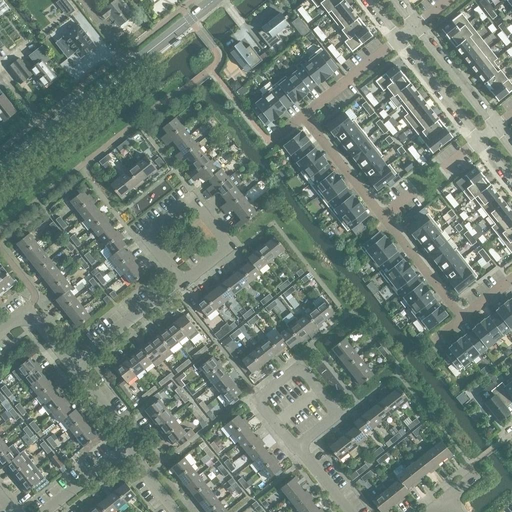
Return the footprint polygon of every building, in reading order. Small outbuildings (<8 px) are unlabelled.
[(2,0),(0,0),(0,15),(9,9),(2,0)] [(69,14),(74,10),(65,0),(60,0),(57,3),(62,9),(64,8),(69,14)] [(131,17),(117,0),(109,0),(111,2),(99,12),(105,19),(110,15),(120,27),(131,17)] [(343,0),(324,0),(316,7),(317,7),(321,4),(327,13),(343,0)] [(351,8),(344,0),(343,0),(327,13),(334,22),(351,8)] [(488,5),(483,8),(488,14),(492,10),(488,5)] [(302,6),(297,10),(302,16),(307,13),(302,6)] [(473,10),(478,15),(482,12),(478,6),(473,10)] [(358,17),(351,8),(334,22),(341,30),(358,17)] [(492,10),(488,14),(492,19),(497,16),(492,10)] [(482,21),(487,17),(482,12),(478,15),(482,21)] [(259,32),(258,33),(270,48),(271,48),(271,47),(281,39),(276,34),(287,25),(283,20),(285,19),(280,13),(262,28),(263,29),(259,33),(259,32)] [(302,16),(307,23),(312,19),(307,13),(302,16)] [(449,38),(469,22),(462,13),(441,29),(449,38)] [(298,17),(291,23),(302,37),(309,31),(298,17)] [(345,42),(365,26),(358,17),(341,30),(348,39),(344,42),(345,42)] [(476,31),(469,22),(449,38),(456,47),(476,31)] [(498,26),(502,31),(507,28),(502,22),(498,26)] [(496,29),(492,24),(487,27),(492,33),(496,29)] [(63,36),(81,58),(95,46),(78,25),(63,36)] [(313,29),(317,35),(322,31),(317,26),(313,29)] [(372,35),(365,26),(345,42),(352,51),(372,35)] [(506,37),(511,33),(507,28),(502,31),(506,37)] [(317,35),(322,41),(326,37),(322,31),(317,35)] [(463,56),(483,40),(476,31),(456,47),(463,56)] [(497,34),(501,40),(506,37),(501,31),(497,34)] [(506,46),(508,44),(510,42),(506,37),(501,40),(506,46)] [(490,49),(483,40),(463,56),(470,65),(490,49)] [(240,42),(234,46),(236,49),(230,53),(242,67),(247,63),(252,69),(262,61),(250,45),(249,45),(249,46),(245,49),(240,42)] [(331,52),(335,48),(330,42),(325,45),(331,52)] [(320,48),(308,57),(325,79),(329,75),(332,72),(331,71),(336,67),(320,48)] [(331,52),(336,59),(340,55),(335,48),(331,52)] [(477,74),(497,58),(490,49),(470,65),(477,74)] [(20,85),(33,75),(19,57),(7,67),(20,85)] [(279,57),(274,61),(277,66),(282,62),(279,57)] [(325,79),(308,57),(308,58),(310,60),(299,70),(312,86),(316,82),(317,84),(320,81),(321,82),(325,79)] [(484,83),(500,70),(494,61),(497,58),(477,74),(484,83)] [(30,69),(44,87),(57,77),(43,59),(30,69)] [(383,90),(403,74),(396,65),(376,81),(383,90)] [(285,76),(302,97),(306,94),(305,93),(308,90),(307,89),(312,86),(299,70),(287,79),(285,76)] [(491,92),(507,79),(500,70),(484,83),(491,92)] [(389,99),(390,99),(410,83),(403,74),(383,90),(383,91),(387,88),(393,96),(389,99)] [(302,97),(285,76),(273,85),(288,104),(292,101),(294,102),(297,100),(298,100),(302,97)] [(511,89),(511,84),(507,79),(491,92),(498,101),(511,89)] [(236,80),(230,85),(235,91),(241,87),(236,80)] [(390,99),(397,108),(417,92),(410,83),(390,99)] [(284,108),(288,104),(273,85),(261,94),(278,116),(282,113),(281,112),(285,109),(284,108)] [(365,95),(369,101),(374,97),(369,92),(365,95)] [(403,117),(404,117),(424,101),(417,92),(397,108),(397,109),(401,106),(407,114),(403,117)] [(2,94),(0,95),(0,115),(4,121),(16,111),(2,94)] [(278,116),(261,94),(261,95),(263,97),(251,107),(264,123),(269,119),(270,121),(273,118),(274,119),(278,116)] [(369,101),(374,106),(378,103),(374,97),(369,101)] [(361,105),(365,110),(370,107),(366,101),(361,105)] [(404,117),(411,126),(431,110),(424,101),(404,117)] [(370,116),(374,112),(370,107),(365,110),(370,116)] [(379,113),(383,119),(388,115),(383,109),(379,113)] [(431,110),(411,126),(418,135),(438,119),(431,110)] [(327,126),(334,135),(354,120),(354,119),(351,121),(344,113),(342,114),(341,112),(336,117),(337,118),(327,126)] [(176,117),(162,128),(167,133),(160,138),(163,142),(184,125),(183,124),(182,125),(176,117)] [(375,123),(379,128),(384,125),(380,119),(375,123)] [(418,135),(425,144),(445,128),(438,119),(418,135)] [(337,139),(341,144),(361,128),(354,120),(334,135),(334,136),(336,135),(338,138),(337,139)] [(388,120),(384,124),(388,129),(392,126),(388,120)] [(190,135),(184,128),(185,127),(184,125),(163,142),(166,146),(173,140),(177,146),(190,135)] [(388,130),(384,125),(379,128),(384,134),(388,130)] [(397,131),(392,126),(388,129),(392,135),(397,131)] [(347,149),(349,152),(368,137),(361,128),(341,144),(346,149),(347,149)] [(445,128),(425,144),(432,153),(452,137),(445,128)] [(304,150),(311,144),(302,132),(284,146),(294,158),(304,150)] [(397,137),(402,142),(406,139),(402,133),(397,137)] [(178,160),(197,144),(198,143),(197,142),(196,143),(190,135),(177,146),(181,151),(174,156),(178,160)] [(384,139),(389,145),(393,141),(389,135),(384,139)] [(349,152),(357,161),(375,146),(368,137),(349,152)] [(204,153),(198,146),(199,144),(198,143),(197,144),(178,160),(181,163),(187,158),(191,164),(204,153)] [(405,147),(411,153),(415,150),(410,143),(405,147)] [(311,144),(304,150),(294,158),(303,169),(300,172),(321,155),(318,151),(317,152),(311,144)] [(358,165),(362,171),(382,155),(375,146),(357,161),(359,165),(358,165)] [(401,155),(405,152),(401,146),(396,149),(401,155)] [(411,153),(416,160),(420,157),(415,150),(411,153)] [(210,161),(204,153),(191,164),(195,169),(189,174),(192,177),(213,161),(212,160),(210,161)] [(229,154),(224,158),(228,162),(233,158),(229,154)] [(323,173),(330,168),(324,160),(325,159),(321,155),(300,172),(310,184),(323,173)] [(369,180),(389,164),(386,166),(380,158),(382,156),(382,155),(362,171),(367,176),(368,175),(370,179),(369,180)] [(137,163),(147,176),(152,172),(154,174),(158,171),(146,156),(137,163)] [(103,158),(98,161),(102,166),(107,162),(103,158)] [(208,179),(222,168),(221,168),(218,171),(212,163),(214,162),(213,161),(192,177),(195,181),(201,176),(205,182),(208,179)] [(128,170),(140,185),(143,182),(142,180),(147,176),(137,163),(128,170)] [(386,182),(390,187),(401,178),(396,173),(389,164),(369,180),(377,189),(386,182)] [(462,191),(463,192),(483,176),(476,167),(460,180),(466,188),(462,191)] [(228,176),(222,168),(208,179),(212,184),(206,189),(209,193),(229,177),(230,176),(229,175),(228,176)] [(330,168),(323,173),(310,184),(319,195),(340,179),(337,174),(336,175),(330,168)] [(119,177),(129,190),(134,186),(136,188),(140,185),(128,170),(119,177)] [(230,176),(229,177),(209,193),(212,197),(218,192),(222,197),(236,186),(230,178),(231,177),(230,176)] [(463,192),(470,201),(490,185),(483,176),(463,192)] [(109,184),(122,199),(125,196),(124,194),(129,190),(119,177),(109,184)] [(341,197),(349,191),(342,183),(343,183),(340,179),(319,195),(328,207),(341,197)] [(474,198),(481,207),(497,194),(490,185),(470,201),(474,198)] [(223,211),(243,195),(244,194),(243,193),(242,194),(236,186),(222,197),(226,202),(220,207),(223,211)] [(83,191),(70,201),(77,210),(92,198),(89,194),(87,196),(83,191)] [(349,191),(341,197),(328,207),(337,219),(359,202),(355,198),(355,199),(349,191)] [(449,202),(454,199),(449,193),(445,197),(449,202)] [(237,215),(250,204),(244,196),(245,195),(244,194),(243,195),(223,211),(226,215),(232,209),(237,215)] [(497,194),(481,207),(488,216),(504,203),(497,194)] [(95,202),(92,198),(77,210),(84,219),(97,209),(93,203),(95,202)] [(449,202),(454,208),(458,204),(454,199),(449,202)] [(360,221),(367,215),(364,210),(361,207),(362,206),(359,202),(337,219),(347,231),(350,228),(360,221)] [(491,227),(491,228),(511,211),(504,203),(488,216),(494,224),(491,227)] [(256,212),(250,204),(237,215),(241,220),(234,225),(237,229),(259,212),(258,211),(256,212)] [(407,228),(415,238),(435,222),(428,213),(424,207),(413,216),(417,221),(407,228)] [(101,214),(97,209),(84,219),(91,228),(106,216),(103,212),(101,214)] [(455,215),(451,209),(446,213),(451,218),(455,215)] [(459,215),(464,220),(468,217),(463,211),(459,215)] [(491,228),(498,236),(511,225),(511,212),(511,211),(491,228)] [(109,220),(106,216),(91,228),(98,237),(111,227),(107,222),(109,220)] [(357,237),(366,229),(360,221),(350,228),(357,237)] [(418,241),(422,246),(442,231),(435,222),(415,238),(416,237),(419,240),(418,241)] [(468,231),(473,227),(468,222),(464,225),(468,231)] [(463,229),(459,224),(458,223),(454,227),(459,232),(463,229)] [(511,225),(498,236),(505,245),(511,240),(511,225)] [(115,232),(111,227),(98,237),(105,246),(120,234),(117,230),(115,232)] [(473,227),(468,231),(473,237),(477,233),(473,227)] [(467,240),(472,236),(468,230),(463,234),(467,240)] [(427,251),(430,254),(446,242),(439,233),(442,231),(422,246),(426,252),(427,251)] [(384,236),(380,232),(360,248),(370,260),(391,243),(388,239),(387,239),(384,236)] [(30,233),(16,243),(20,249),(18,250),(21,254),(37,242),(30,233)] [(109,257),(125,244),(121,240),(124,238),(120,234),(105,246),(112,255),(109,257)] [(270,240),(265,243),(276,257),(285,250),(274,236),(273,234),(268,238),(270,240)] [(478,238),(482,244),(487,240),(482,235),(478,238)] [(476,242),(475,240),(472,236),(467,240),(472,245),(476,242)] [(37,242),(21,254),(24,258),(26,256),(31,262),(44,251),(37,242)] [(430,254),(437,263),(456,249),(456,248),(453,251),(446,242),(430,254)] [(267,264),(276,257),(265,243),(261,247),(259,245),(255,248),(267,264)] [(392,261),(399,255),(393,248),(394,247),(391,243),(370,260),(379,271),(392,261)] [(126,245),(125,244),(109,257),(116,266),(131,254),(128,251),(126,252),(122,247),(126,245)] [(487,250),(492,256),(496,253),(492,247),(487,250)] [(258,271),(267,264),(255,248),(250,252),(253,255),(248,258),(260,274),(258,271)] [(486,254),(482,248),(477,252),(482,257),(486,254)] [(439,268),(443,273),(463,258),(456,249),(437,263),(440,267),(439,268)] [(44,251),(31,262),(35,267),(33,268),(36,272),(51,260),(44,251)] [(492,256),(496,262),(501,258),(496,253),(492,256)] [(134,258),(131,254),(116,266),(123,275),(136,265),(132,260),(134,258)] [(482,257),(486,263),(491,259),(486,254),(482,257)] [(399,255),(392,261),(379,271),(388,283),(409,266),(406,262),(405,263),(399,255)] [(95,262),(91,257),(87,260),(91,265),(95,262)] [(243,263),(240,266),(251,281),(260,274),(248,258),(248,259),(250,261),(245,265),(243,263)] [(450,282),(470,267),(463,258),(443,273),(448,279),(449,278),(451,281),(450,282)] [(51,260),(36,272),(39,276),(41,274),(45,279),(58,269),(51,260)] [(0,264),(0,291),(14,281),(1,264),(0,264)] [(140,270),(136,265),(123,275),(130,284),(146,273),(142,269),(140,270)] [(237,271),(232,275),(242,288),(251,281),(240,266),(236,269),(237,271)] [(410,285),(418,279),(412,271),(413,270),(409,266),(388,283),(397,295),(410,285)] [(477,276),(470,267),(450,282),(457,292),(467,284),(469,285),(474,281),(473,279),(477,276)] [(58,269),(45,279),(49,284),(47,286),(50,290),(65,278),(58,269)] [(225,277),(222,280),(233,295),(242,288),(232,275),(227,279),(225,277)] [(98,280),(102,285),(106,282),(102,277),(98,280)] [(65,278),(50,290),(53,294),(55,292),(59,297),(56,299),(56,300),(72,287),(65,278)] [(418,279),(410,285),(397,295),(398,295),(400,293),(409,304),(407,307),(428,290),(425,286),(424,286),(418,279)] [(219,285),(214,289),(225,302),(233,295),(222,280),(218,283),(219,285)] [(72,287),(56,300),(60,305),(58,306),(61,310),(76,298),(69,290),(72,287)] [(208,291),(204,294),(216,309),(225,302),(214,289),(209,293),(208,291)] [(117,295),(113,290),(109,294),(113,299),(117,295)] [(429,308),(437,302),(430,295),(431,294),(428,290),(407,307),(416,318),(429,308)] [(196,304),(206,316),(216,309),(204,294),(200,297),(202,299),(196,304)] [(107,304),(111,300),(107,295),(103,299),(107,304)] [(315,306),(326,319),(330,316),(332,318),(336,314),(335,312),(322,295),(312,303),(315,306)] [(76,298),(61,310),(64,314),(66,312),(70,318),(83,307),(76,298)] [(511,298),(508,302),(507,301),(503,304),(511,314),(511,298)] [(437,302),(429,308),(416,318),(426,331),(446,314),(437,302)] [(500,308),(492,314),(493,314),(493,315),(506,332),(511,327),(511,314),(503,304),(499,307),(500,308)] [(306,313),(318,329),(323,325),(321,323),(326,319),(315,306),(310,310),(308,308),(304,311),(306,313)] [(83,307),(70,318),(74,323),(72,324),(75,328),(91,316),(83,307)] [(297,320),(308,333),(312,330),(314,332),(318,329),(306,313),(297,320)] [(173,319),(187,336),(190,340),(199,333),(196,329),(184,314),(179,318),(177,315),(173,319)] [(492,314),(488,318),(484,320),(484,319),(480,323),(494,341),(506,332),(493,315),(492,315),(492,314)] [(255,322),(252,318),(247,322),(250,326),(255,322)] [(190,340),(187,336),(173,319),(169,322),(171,324),(167,328),(178,342),(187,336),(190,340)] [(288,327),(300,343),(305,339),(303,337),(308,333),(297,320),(288,327)] [(469,332),(469,333),(483,350),(494,341),(480,323),(476,326),(476,327),(469,332)] [(276,332),(287,345),(289,348),(294,344),(296,346),(300,343),(288,327),(280,334),(277,331),(276,332)] [(182,347),(178,342),(167,328),(162,332),(160,329),(156,332),(170,349),(174,354),(182,347)] [(220,330),(214,334),(219,340),(225,336),(220,330)] [(174,354),(170,349),(156,332),(152,335),(154,338),(150,341),(165,361),(174,354)] [(283,348),(287,345),(276,332),(268,338),(280,354),(284,350),(283,348)] [(483,350),(469,333),(468,333),(461,339),(460,338),(456,341),(473,363),(473,362),(471,359),(483,350)] [(259,345),(270,359),(274,355),(276,357),(280,354),(268,338),(259,345)] [(335,353),(339,358),(352,347),(345,338),(329,350),(333,355),(335,353)] [(139,345),(153,363),(157,367),(165,361),(150,341),(145,345),(143,342),(139,345)] [(445,351),(446,352),(445,352),(461,372),(473,363),(456,341),(452,344),(453,345),(449,348),(445,351)] [(133,355),(145,369),(153,363),(139,345),(135,349),(137,351),(133,355)] [(199,351),(202,354),(208,349),(205,345),(199,351)] [(250,353),(262,368),(266,364),(265,362),(270,359),(259,345),(250,353)] [(344,368),(359,356),(352,347),(339,358),(342,362),(340,364),(344,368)] [(511,352),(508,347),(503,352),(507,357),(511,352)] [(202,354),(199,351),(192,356),(195,360),(202,354)] [(251,372),(256,369),(258,371),(262,368),(250,353),(241,360),(251,372)] [(122,359),(136,376),(145,369),(133,355),(128,359),(126,356),(122,359)] [(353,376),(366,365),(359,356),(344,368),(347,372),(349,371),(353,376)] [(206,376),(220,366),(222,363),(219,359),(216,362),(212,357),(206,361),(203,357),(193,365),(196,370),(199,368),(206,376)] [(34,363),(30,358),(16,368),(23,378),(39,365),(36,361),(34,363)] [(116,369),(127,383),(136,376),(122,359),(119,362),(121,365),(116,369)] [(182,364),(185,368),(191,363),(188,359),(182,364)] [(185,368),(182,364),(175,369),(178,373),(185,368)] [(42,369),(39,365),(23,378),(31,386),(44,376),(40,370),(42,369)] [(373,374),(366,365),(353,376),(357,380),(355,382),(358,386),(373,374)] [(227,375),(220,366),(206,376),(213,385),(227,375)] [(485,366),(481,370),(485,375),(489,371),(485,366)] [(168,381),(174,376),(171,372),(165,377),(168,381)] [(234,384),(227,375),(213,385),(220,394),(234,384)] [(48,381),(44,376),(31,386),(38,395),(53,383),(50,379),(48,381)] [(168,381),(165,377),(158,383),(161,386),(168,381)] [(123,379),(116,384),(133,405),(140,400),(136,395),(133,397),(125,385),(126,384),(123,379)] [(511,381),(505,387),(502,382),(496,386),(508,401),(511,397),(511,381)] [(56,387),(53,383),(38,395),(45,404),(58,394),(54,389),(56,387)] [(241,393),(234,384),(220,394),(224,399),(223,406),(226,409),(239,399),(236,397),(241,393)] [(409,400),(397,384),(392,388),(394,390),(389,394),(400,407),(409,400)] [(148,391),(151,394),(157,389),(154,386),(148,391)] [(508,401),(496,386),(490,391),(494,395),(485,402),(486,403),(484,405),(489,411),(491,409),(499,420),(509,412),(503,404),(508,401)] [(174,390),(179,397),(183,394),(178,387),(174,390)] [(151,394),(148,391),(141,396),(144,400),(151,394)] [(460,403),(467,398),(462,391),(455,396),(460,403)] [(62,399),(58,394),(45,404),(52,413),(67,401),(64,397),(62,399)] [(185,403),(188,400),(183,394),(179,397),(185,403)] [(389,394),(385,397),(383,395),(379,399),(391,414),(400,407),(389,394)] [(166,407),(159,399),(145,410),(149,416),(146,418),(149,421),(166,407)] [(379,399),(374,402),(376,404),(371,408),(382,421),(391,414),(379,399)] [(70,405),(67,401),(52,413),(59,422),(76,409),(75,409),(72,411),(68,407),(70,405)] [(188,407),(193,414),(196,411),(191,404),(188,407)] [(166,407),(149,421),(152,424),(154,422),(158,427),(173,416),(166,407)] [(371,408),(367,412),(365,410),(361,413),(373,428),(382,421),(371,408)] [(80,414),(76,409),(59,422),(59,423),(62,420),(69,428),(84,416),(81,413),(80,414)] [(202,418),(196,411),(193,414),(198,420),(202,418)] [(16,413),(12,416),(16,421),(20,417),(16,413)] [(361,413),(357,417),(358,418),(353,422),(366,439),(367,438),(364,435),(373,428),(361,413)] [(238,415),(225,425),(232,434),(247,422),(244,419),(242,420),(238,415)] [(88,420),(84,416),(69,428),(76,437),(90,427),(86,422),(88,420)] [(173,416),(158,427),(162,432),(160,435),(162,438),(179,424),(173,416)] [(247,422),(232,434),(239,443),(252,433),(248,428),(250,426),(247,422)] [(353,422),(355,425),(351,429),(350,427),(345,430),(357,446),(366,439),(353,422)] [(184,430),(179,424),(162,438),(165,441),(168,439),(172,444),(178,440),(182,444),(195,434),(190,428),(187,428),(184,430)] [(94,432),(90,427),(76,437),(83,447),(99,434),(96,430),(94,432)] [(394,427),(389,430),(394,436),(398,432),(397,431),(394,427)] [(345,430),(341,434),(343,436),(338,439),(348,453),(357,446),(345,430)] [(261,440),(259,437),(256,439),(252,433),(239,443),(246,452),(256,444),(261,440)] [(219,437),(214,441),(218,446),(222,442),(219,437)] [(1,439),(0,439),(0,454),(9,448),(1,439)] [(339,460),(348,453),(338,439),(333,443),(332,441),(327,445),(339,460)] [(261,440),(256,444),(246,452),(253,461),(266,451),(262,446),(265,444),(261,440)] [(453,455),(441,440),(432,447),(442,461),(447,457),(448,459),(453,455)] [(0,463),(3,467),(19,454),(23,451),(20,453),(13,444),(9,448),(0,454),(0,463)] [(435,470),(439,466),(437,464),(442,461),(432,447),(423,454),(435,470)] [(23,451),(19,454),(3,467),(6,465),(10,470),(8,471),(11,475),(26,463),(30,460),(23,451)] [(210,459),(215,456),(211,451),(206,454),(210,459)] [(275,458),(273,454),(270,456),(266,451),(253,461),(260,470),(275,458)] [(64,454),(60,457),(64,462),(68,459),(64,454)] [(424,475),(429,471),(430,473),(435,470),(423,454),(414,462),(424,475)] [(58,467),(62,464),(58,459),(55,455),(51,458),(58,467)] [(73,465),(79,460),(74,455),(68,459),(73,465)] [(171,467),(176,473),(174,474),(177,478),(194,464),(191,460),(189,462),(184,457),(171,467)] [(275,458),(260,470),(267,479),(280,468),(276,463),(279,462),(275,458)] [(30,460),(26,463),(11,475),(14,479),(16,477),(20,482),(33,472),(37,469),(30,460)] [(417,484),(421,481),(419,478),(424,475),(414,462),(405,469),(417,484)] [(177,478),(180,482),(182,480),(186,485),(199,475),(195,470),(197,468),(194,464),(177,478)] [(37,469),(33,472),(20,482),(24,488),(22,489),(25,493),(33,487),(37,492),(49,483),(37,469)] [(409,492),(407,489),(411,485),(412,487),(417,484),(405,469),(396,476),(409,492)] [(186,485),(190,491),(188,492),(191,496),(206,484),(199,475),(186,485)] [(293,478),(280,488),(287,498),(300,487),(297,482),(299,481),(295,476),(293,478)] [(401,501),(406,498),(404,496),(409,492),(396,476),(395,476),(398,479),(389,486),(401,501)] [(118,484),(114,488),(127,503),(136,495),(125,482),(120,486),(118,484)] [(249,487),(245,482),(241,485),(245,490),(249,487)] [(191,496),(194,500),(196,498),(200,503),(213,493),(206,484),(191,496)] [(391,506),(396,503),(397,505),(401,501),(389,486),(380,493),(391,506)] [(300,487),(287,498),(294,507),(310,494),(306,490),(304,492),(300,487)] [(112,492),(107,497),(118,510),(127,503),(114,488),(111,490),(112,492)] [(200,503),(204,508),(202,510),(203,511),(207,511),(220,502),(213,493),(200,503)] [(371,500),(380,511),(387,511),(386,510),(391,506),(380,493),(371,500)] [(310,494),(294,507),(298,511),(305,511),(315,505),(311,501),(313,499),(310,494)] [(100,499),(97,502),(104,511),(114,511),(118,510),(107,497),(102,501),(100,499)] [(223,500),(220,502),(207,511),(228,511),(223,506),(226,504),(223,500)] [(269,505),(265,500),(261,504),(265,508),(269,505)] [(95,507),(89,511),(90,511),(104,511),(97,502),(93,505),(95,507)]
